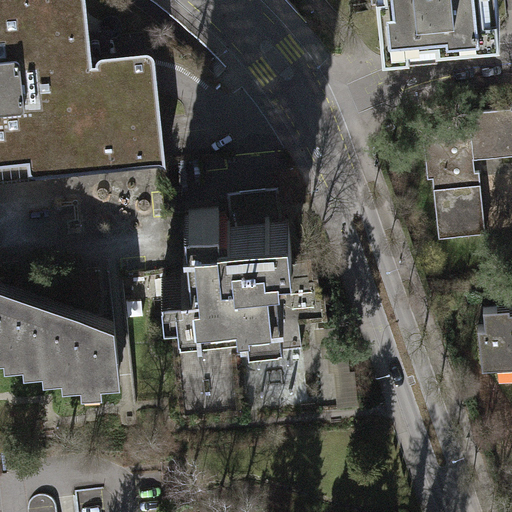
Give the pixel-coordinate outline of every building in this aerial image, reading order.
[(0,0),(0,180),(15,179),(165,166),(156,78),(153,52),(90,59),(83,0),(0,0)] [(377,0),(380,31),(407,29),(406,16),(436,14),(436,21),(497,16),(495,0),(377,0)] [(443,144),(424,145),(427,177),(432,177),(438,236),(484,232),(479,170),(466,171),(465,157),(511,153),(511,103),(510,103),(510,107),(456,112),(457,128),(442,129),(443,144)] [(225,190),(227,210),(279,205),(277,185),(225,190)] [(167,297),(179,415),(240,409),(234,351),(300,345),(298,319),(326,316),(323,293),(318,294),(316,272),(312,273),(310,253),(291,255),(287,218),(280,218),(279,205),(227,210),(217,211),(217,205),(183,208),(189,267),(180,268),(181,273),(159,275),(162,298),(167,297)] [(0,355),(16,354),(17,363),(35,361),(36,370),(54,368),(55,376),(73,374),(74,382),(114,378),(108,322),(93,318),(90,324),(72,326),(71,317),(53,319),(52,310),(34,312),(33,304),(13,306),(13,297),(0,298),(0,355)] [(511,307),(509,308),(508,303),(482,306),(484,324),(477,325),(482,364),(511,360),(511,307)]
